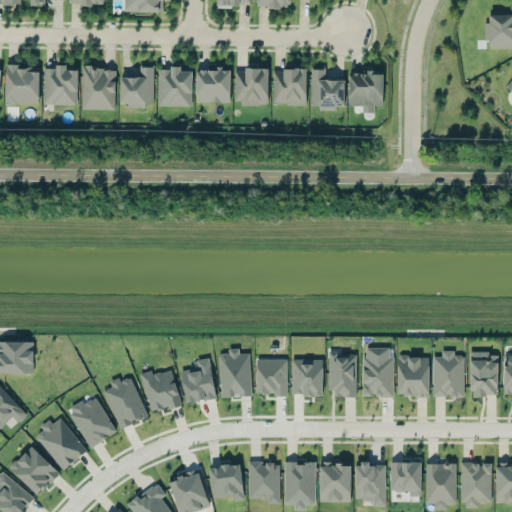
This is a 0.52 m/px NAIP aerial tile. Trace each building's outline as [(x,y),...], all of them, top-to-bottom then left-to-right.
[(123,0),(124,10),(162,11),(161,0),(123,0)] [(489,48),(511,47),(511,13),(485,14),(486,40),(489,40),(489,48)] [(39,103),(39,68),(21,68),(21,64),(6,64),(5,102),(39,103)] [(44,67),(43,103),(77,104),(77,69),(66,69),(66,64),(56,64),(56,68),(44,67)] [(153,105),(153,66),(139,66),(140,76),(120,77),(120,106),(153,105)] [(115,109),(116,67),(82,67),(81,109),(115,109)] [(192,71),(181,71),(181,67),(158,67),(158,105),(191,105),(192,71)] [(196,68),(196,101),(230,102),(230,69),(196,68)] [(267,104),(268,69),(235,68),(234,103),(267,104)] [(306,69),(272,68),(272,104),(306,105),(306,69)] [(344,79),(325,79),(325,68),(311,68),(311,108),(336,108),(336,105),(344,105),(344,79)] [(363,105),(363,112),(374,112),(374,105),(382,105),(383,69),(367,69),(367,72),(349,72),(349,104),(363,105)] [(33,341),(0,341),(0,372),(33,372),(33,341)] [(221,396),(251,395),(249,352),(239,353),(239,348),(228,348),(228,353),(219,353),(221,396)] [(432,356),(432,396),(464,396),(464,355),(455,355),(455,350),(441,350),(441,356),(432,356)] [(362,396),(393,395),(392,351),(375,351),(375,355),(362,356),(362,396)] [(356,352),(329,352),(329,396),(356,396),(356,352)] [(470,395),(497,395),(497,352),(470,352),(470,395)] [(511,354),(503,355),(503,393),(511,393),(511,354)] [(398,396),(429,395),(428,355),(397,356),(398,396)] [(180,370),(186,402),(216,397),(208,357),(196,359),(197,367),(180,370)] [(286,394),(287,358),(256,358),(256,394),(286,394)] [(322,395),(322,358),(292,358),(292,395),(322,395)] [(140,373),(151,412),(181,404),(171,368),(152,374),(151,370),(140,373)] [(148,416),(130,376),(120,380),(119,377),(109,381),(111,386),(103,389),(120,428),(148,416)] [(0,427),(12,416),(18,422),(27,414),(0,385),(0,427)] [(90,446),(116,431),(96,396),(84,403),(82,399),(67,408),(90,446)] [(50,420),(34,434),(62,469),(86,450),(60,416),(52,423),(50,420)] [(59,472),(30,445),(9,467),(37,495),(59,472)] [(315,504),(314,460),(284,461),(285,503),(294,503),(294,509),(304,509),(304,505),(315,504)] [(249,498),(267,498),(267,503),(280,503),(279,461),(248,462),(249,498)] [(421,461),(390,461),(390,490),(409,491),(409,495),(421,496),(421,461)] [(350,462),(319,463),(319,501),(351,501),(350,462)] [(426,462),(425,503),(433,503),(433,508),(447,509),(447,504),(455,504),(456,463),(426,462)] [(491,463),(462,462),(460,507),(477,507),(478,502),(490,502),(491,463)] [(495,502),(511,502),(511,462),(495,463),(495,502)] [(239,463),(208,467),(213,498),(233,495),(234,500),(244,498),(239,463)] [(385,464),(368,464),(368,463),(355,463),(355,499),(372,499),(372,505),(384,505),(385,464)] [(168,480),(179,511),(192,511),(211,505),(197,469),(168,480)] [(33,497),(3,470),(0,472),(0,508),(4,511),(25,511),(22,509),(33,497)] [(127,503),(133,511),(171,511),(161,497),(165,494),(157,482),(127,503)]
